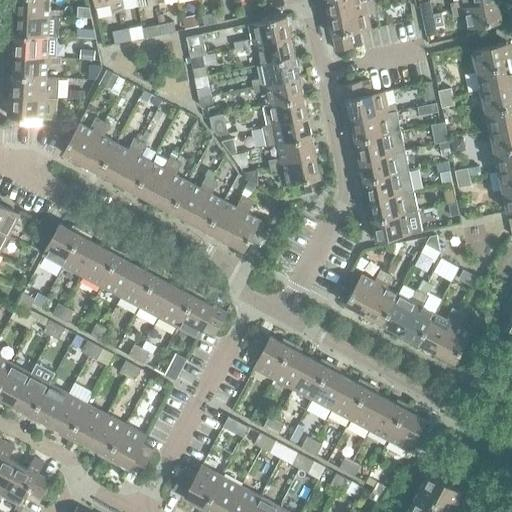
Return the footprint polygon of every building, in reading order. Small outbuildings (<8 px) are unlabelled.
[(16,0),(16,14),(63,16),(63,10),(51,9),(50,0),(16,0)] [(118,11),(116,0),(94,0),(95,3),(109,0),(112,12),(118,11)] [(116,0),(118,11),(125,9),(123,0),(116,0)] [(369,0),(362,2),(361,0),(326,0),(330,15),(375,6),(373,0),(369,0)] [(498,0),(463,0),(463,1),(451,3),(453,10),(498,0)] [(498,0),(453,10),(454,16),(466,14),(469,28),(503,21),(498,0)] [(422,16),(433,14),(431,1),(420,3),(422,16)] [(263,4),(251,6),(253,13),(265,11),(263,4)] [(81,17),(92,18),(90,7),(78,6),(77,17),(81,17)] [(376,12),(375,6),(330,15),(337,50),(363,45),(360,31),(367,29),(364,15),(376,12)] [(203,15),(205,25),(218,22),(216,12),(203,15)] [(63,16),(16,14),(15,34),(49,36),(58,36),(59,17),(62,18),(63,16)] [(183,18),(185,28),(199,25),(197,14),(183,18)] [(433,14),(422,16),(427,36),(438,33),(433,14)] [(237,48),(291,37),(287,16),(254,23),(257,37),(240,41),(236,48),(237,48)] [(92,18),(81,17),(80,26),(92,26),(92,18)] [(163,23),(165,33),(176,31),(174,21),(163,23)] [(165,33),(163,23),(143,28),(145,37),(165,33)] [(129,28),(121,30),(123,42),(132,40),(129,28)] [(123,42),(121,30),(113,31),(115,44),(123,42)] [(15,34),(14,54),(60,57),(61,50),(48,50),(49,36),(15,34)] [(191,58),(206,54),(202,34),(187,37),(189,48),(191,58)] [(291,37),(237,48),(238,51),(247,50),(247,53),(259,50),(262,64),(295,57),(291,37)] [(482,89),(511,83),(511,66),(511,64),(511,63),(511,43),(511,41),(474,49),(482,89)] [(81,49),(80,58),(94,59),(95,50),(81,49)] [(14,54),(13,75),(47,77),(48,63),(60,64),(60,57),(14,54)] [(206,54),(191,58),(193,68),(212,65),(210,54),(206,55),(206,54)] [(295,57),(262,64),(265,77),(253,80),(254,86),(300,77),(295,57)] [(81,78),(95,79),(96,69),(82,69),(81,78)] [(100,82),(101,83),(112,89),(119,75),(107,69),(100,82)] [(199,98),(212,96),(221,94),(217,73),(195,78),(199,98)] [(13,75),(12,95),(58,98),(59,78),(47,77),(13,75)] [(300,77),(254,86),(256,93),(268,90),(271,104),(304,97),(300,77)] [(352,120),(397,110),(396,104),(387,106),(384,91),(373,93),(370,79),(344,85),(352,120)] [(424,92),(434,90),(432,81),(422,83),(424,92)] [(511,83),(482,89),(491,130),(511,125),(511,83)] [(440,99),(453,96),(451,88),(439,90),(440,99)] [(85,91),(71,90),(70,98),(84,98),(85,91)] [(145,105),(151,93),(145,90),(138,101),(145,105)] [(434,90),(424,92),(426,100),(435,98),(434,90)] [(58,98),(12,95),(11,117),(45,118),(46,103),(58,104),(58,98)] [(157,109),(162,99),(156,96),(150,105),(157,109)] [(213,104),(212,96),(199,98),(201,106),(213,104)] [(455,104),(453,96),(440,99),(442,107),(455,104)] [(304,97),(271,104),(264,105),(268,125),(308,117),(304,97)] [(436,103),(424,106),(426,114),(438,111),(436,103)] [(397,110),(352,120),(356,140),(401,130),(397,110)] [(210,116),(213,128),(218,135),(229,133),(224,113),(210,116)] [(426,115),(428,123),(439,122),(437,113),(426,115)] [(82,163),(103,121),(96,117),(90,128),(79,122),(63,152),(82,163)] [(268,125),(263,126),(267,146),(279,143),(279,144),(312,137),(308,117),(268,125)] [(110,125),(103,121),(82,163),(100,172),(116,142),(104,136),(110,125)] [(511,125),(491,130),(499,170),(511,167),(511,125)] [(446,128),(434,131),(437,142),(448,141),(446,128)] [(405,150),(401,130),(356,140),(360,160),(405,150)] [(312,137),(279,144),(282,157),(270,160),(271,166),(316,157),(312,137)] [(116,142),(100,172),(118,182),(140,141),(134,138),(129,149),(116,142)] [(222,141),(231,154),(237,152),(234,138),(222,141)] [(146,144),(140,141),(118,182),(136,191),(152,162),(140,155),(146,144)] [(440,143),(443,156),(451,154),(448,142),(440,143)] [(410,170),(405,150),(360,160),(364,180),(410,170)] [(233,155),(237,162),(245,160),(243,153),(233,155)] [(152,162),(136,191),(154,201),(176,160),(170,157),(165,168),(152,162)] [(321,178),(316,157),(271,166),(272,172),(281,171),(284,185),(321,178)] [(176,160),(154,201),(172,211),(188,181),(176,174),(182,163),(176,160)] [(511,167),(499,170),(508,211),(511,209),(511,167)] [(457,179),(470,176),(468,168),(455,170),(457,179)] [(245,179),(254,183),(257,178),(255,170),(244,172),(245,179)] [(410,170),(364,180),(369,200),(414,190),(410,170)] [(443,184),(453,182),(450,170),(441,172),(443,184)] [(188,181),(172,211),(190,220),(212,179),(206,176),(200,187),(188,181)] [(472,184),(470,176),(457,179),(459,187),(472,184)] [(212,179),(190,220),(208,230),(224,200),(212,193),(218,183),(212,179)] [(418,210),(414,190),(369,200),(373,220),(418,210)] [(449,204),(457,202),(455,190),(446,192),(449,204)] [(224,200),(208,230),(226,240),(248,199),(242,196),(236,206),(224,200)] [(248,199),(226,240),(245,250),(249,242),(258,246),(263,237),(254,233),(261,220),(248,213),(254,202),(248,199)] [(460,214),(457,202),(449,204),(452,216),(460,214)] [(0,229),(9,235),(20,214),(0,203),(0,229)] [(418,210),(373,220),(377,241),(423,231),(418,210)] [(64,265),(83,230),(78,227),(76,231),(61,223),(44,255),(64,265)] [(0,251),(9,235),(0,229),(0,251)] [(88,232),(83,230),(64,265),(83,276),(100,244),(86,237),(88,232)] [(426,244),(440,251),(437,235),(430,236),(426,244)] [(114,251),(100,244),(83,276),(102,286),(121,250),(116,247),(114,251)] [(121,250),(102,286),(121,296),(138,264),(124,257),(126,253),(121,250)] [(152,272),(138,264),(121,296),(140,306),(159,270),(154,267),(152,272)] [(159,270),(140,306),(159,317),(176,285),(162,277),(165,273),(159,270)] [(365,314),(386,273),(381,270),(375,281),(362,274),(346,304),(365,314)] [(393,276),(386,273),(365,314),(383,323),(399,293),(387,287),(393,276)] [(411,300),(399,293),(383,323),(401,333),(428,282),(423,279),(418,289),(417,289),(411,300)] [(428,282),(401,333),(419,343),(435,313),(423,306),(429,295),(428,295),(433,285),(428,282)] [(190,292),(176,285),(159,317),(178,327),(197,291),(192,288),(190,292)] [(197,291),(178,327),(198,337),(203,329),(215,336),(228,312),(200,298),(203,294),(197,291)] [(16,307),(27,313),(35,298),(24,292),(16,307)] [(61,318),(66,307),(59,302),(53,313),(61,318)] [(74,311),(66,307),(61,318),(68,322),(74,311)] [(447,319),(435,313),(419,343),(437,352),(459,312),(453,308),(447,319)] [(459,312),(437,352),(456,362),(472,333),(459,325),(464,315),(463,314),(465,310),(461,308),(459,312)] [(511,316),(508,324),(502,320),(500,325),(506,329),(511,332),(511,316)] [(51,334),(57,324),(50,320),(44,331),(51,334)] [(99,338),(105,327),(97,323),(91,334),(99,338)] [(57,324),(51,334),(59,338),(65,328),(57,324)] [(105,327),(99,338),(106,342),(112,331),(105,327)] [(275,378),(294,342),(288,339),(286,344),(259,329),(246,352),(259,359),(254,368),(275,378)] [(90,355),(96,344),(88,340),(82,351),(90,355)] [(294,342),(275,378),(294,388),(311,357),(297,349),(299,345),(294,342)] [(137,359),(143,347),(135,343),(129,355),(137,359)] [(96,344),(90,355),(97,359),(103,348),(96,344)] [(143,347),(137,359),(144,363),(150,351),(143,347)] [(0,384),(12,362),(0,355),(0,384)] [(324,364),(311,357),(294,388),(313,399),(332,363),(327,360),(324,364)] [(128,375),(134,364),(126,360),(120,371),(128,375)] [(12,362),(0,384),(0,397),(14,404),(31,373),(12,362)] [(164,373),(175,379),(181,369),(170,363),(164,373)] [(332,363),(313,399),(332,409),(349,377),(335,370),(337,365),(332,363)] [(141,368),(134,364),(128,375),(135,379),(141,368)] [(31,373),(14,404),(28,412),(26,416),(31,419),(50,383),(31,373)] [(349,377),(332,409),(351,419),(370,383),(365,380),(362,384),(349,377)] [(50,383),(31,419),(36,422),(38,417),(52,425),(69,393),(50,383)] [(375,386),(370,383),(351,419),(370,429),(387,397),(373,390),(375,386)] [(88,403),(69,393),(52,425),(66,432),(64,436),(69,439),(88,403)] [(400,405),(387,397),(370,429),(389,439),(408,403),(403,401),(400,405)] [(107,413),(88,403),(69,439),(74,442),(76,438),(90,445),(107,413)] [(413,406),(408,403),(389,439),(409,450),(426,418),(411,410),(413,406)] [(107,413),(90,445),(104,452),(102,457),(107,460),(126,424),(107,413)] [(238,420),(229,415),(228,417),(224,426),(232,430),(238,420)] [(271,430),(277,419),(270,415),(263,426),(271,430)] [(277,419),(271,430),(279,435),(285,424),(277,419)] [(126,424),(107,460),(112,462),(115,458),(142,473),(155,450),(142,443),(146,434),(126,424)] [(263,448),(269,436),(261,432),(255,443),(263,448)] [(276,440),(269,436),(263,448),(270,451),(276,440)] [(309,451),(315,440),(308,436),(302,447),(309,451)] [(315,440),(309,451),(317,455),(323,444),(315,440)] [(5,441),(0,451),(0,494),(1,495),(18,463),(9,458),(15,446),(5,441)] [(300,468),(306,457),(299,453),(293,463),(300,468)] [(346,471),(352,460),(346,456),(340,467),(346,471)] [(28,468),(18,463),(1,495),(17,503),(14,509),(19,511),(26,497),(29,499),(39,504),(51,481),(38,474),(45,462),(34,457),(28,468)] [(306,457),(300,468),(308,472),(314,461),(306,457)] [(352,460),(346,471),(355,476),(361,464),(352,460)] [(203,511),(223,475),(203,464),(198,473),(185,466),(173,489),(200,504),(198,508),(203,511)] [(429,472),(409,509),(413,511),(445,511),(448,508),(452,510),(463,490),(429,472)] [(338,488),(344,477),(337,473),(331,484),(338,488)] [(227,511),(242,485),(223,475),(203,511),(204,511),(209,511),(211,510),(215,511),(227,511)] [(352,481),(344,477),(338,488),(346,492),(352,481)] [(369,496),(381,503),(389,488),(377,482),(369,496)] [(251,511),(261,496),(242,485),(227,511),(251,511)] [(276,511),(280,506),(261,496),(251,511),(276,511)]
